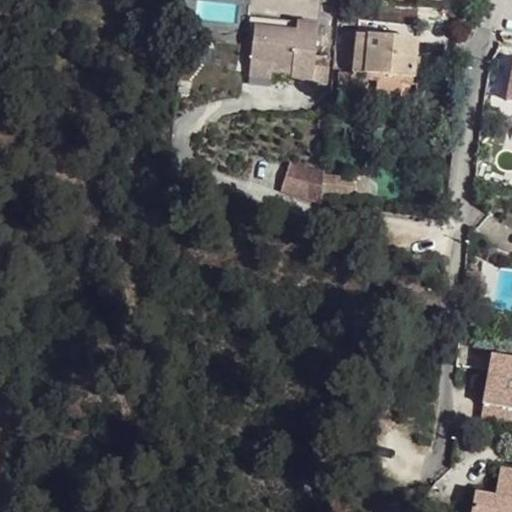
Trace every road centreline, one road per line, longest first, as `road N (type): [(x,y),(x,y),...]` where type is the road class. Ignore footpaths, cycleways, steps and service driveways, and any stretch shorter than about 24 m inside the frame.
road 1 (track): [(460,236),(290,204),(0,96)]
road 2 (residential): [(424,467),(442,443),(486,8)]
